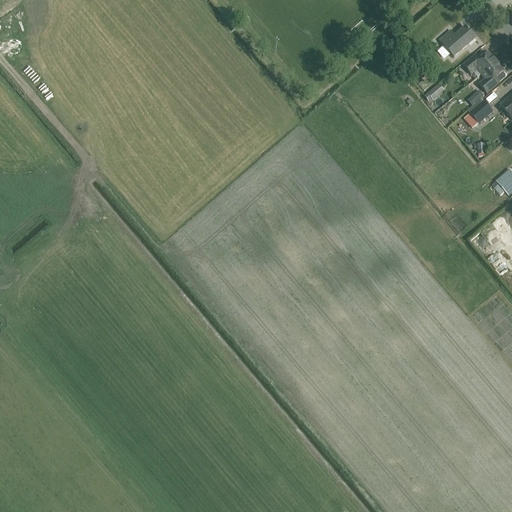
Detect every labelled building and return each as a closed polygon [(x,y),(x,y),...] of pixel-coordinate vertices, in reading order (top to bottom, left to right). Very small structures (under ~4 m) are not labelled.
[(453,58),(475,39),(464,28),(453,38),(449,33),(439,42),(453,58)] [(481,75),(497,62),(493,57),(491,58),(488,54),(477,62),(474,58),(463,66),(470,75),(477,70),(481,75)] [(497,62),(481,75),(485,80),(479,85),(486,94),(497,85),(493,81),(503,72),(500,68),(501,67),(497,62)] [(501,84),(509,79),(505,73),(497,79),(501,84)] [(444,93),(438,86),(426,95),(432,102),(444,93)] [(496,100),(505,93),(500,87),(491,94),(496,100)] [(511,95),(499,106),(511,121),(511,120),(511,95)] [(478,124),(492,112),(483,103),(470,114),(478,124)] [(472,129),(478,124),(470,114),(464,119),(472,129)] [(485,145),(477,145),(478,156),(485,155),(485,145)] [(511,195),(511,173),(511,172),(497,184),(509,198),(511,195)] [(482,236),(475,241),(484,252),(491,246),(482,236)]
